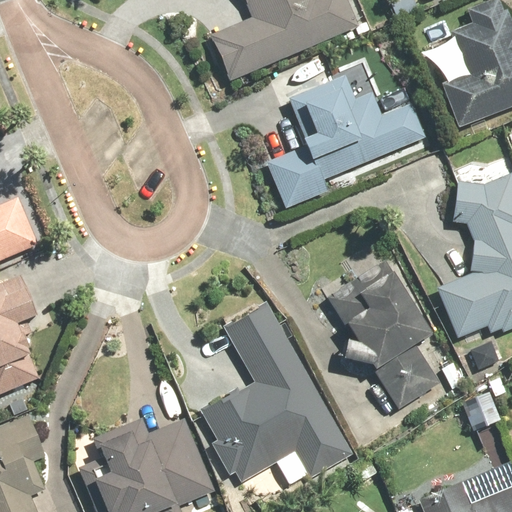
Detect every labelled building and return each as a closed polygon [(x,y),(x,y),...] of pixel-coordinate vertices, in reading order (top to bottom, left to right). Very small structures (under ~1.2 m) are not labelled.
[(241,0),(250,22),(208,39),(226,83),(362,27),(351,0),(241,0)] [(492,1),(465,13),(470,26),(446,36),(464,78),(440,88),(458,132),(511,108),(511,28),(505,12),(498,15),(492,1)] [(291,118),(298,115),(308,140),(296,144),(299,151),(262,165),(281,211),(328,193),(323,181),(424,141),(411,108),(379,121),(366,89),(349,96),(343,80),(296,98),(285,103),(291,118)] [(511,188),(453,183),(450,226),(465,229),(470,244),(467,277),(431,295),(456,343),(483,329),(487,338),(511,327),(511,188)] [(0,207),(0,262),(45,245),(26,197),(0,207)] [(428,338),(380,266),(329,301),(335,310),(351,299),(361,315),(340,329),(350,348),(342,347),(334,367),(364,369),(394,413),(440,382),(416,346),(428,338)] [(0,402),(39,388),(25,351),(33,348),(24,324),(35,320),(21,283),(0,290),(0,402)] [(350,456),(260,305),(222,328),(253,380),(200,412),(221,446),(213,451),(228,476),(234,473),(243,487),(296,456),(310,480),(350,456)] [(490,343),(468,352),(477,372),(499,362),(490,343)] [(138,410),(83,432),(101,476),(84,483),(95,511),(176,511),(174,505),(210,491),(181,419),(147,433),(138,410)] [(25,416),(0,425),(0,511),(35,511),(33,506),(45,501),(30,465),(43,460),(25,416)] [(366,456),(347,468),(358,485),(377,473),(366,456)] [(458,488),(416,504),(412,506),(414,511),(511,511),(511,484),(464,503),(458,488)]
